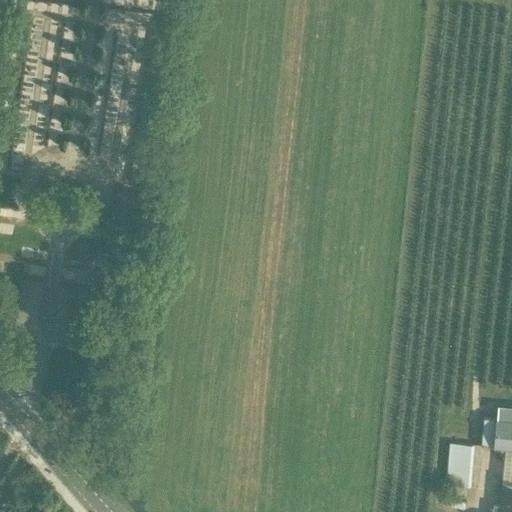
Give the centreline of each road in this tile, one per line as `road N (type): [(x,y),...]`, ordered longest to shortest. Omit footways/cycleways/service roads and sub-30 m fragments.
road 1 (unknown): [(58,231),(75,227),(96,204),(100,190),(86,171),(61,163),(33,173),(26,192),(40,222)]
road 2 (unknown): [(58,231),(36,353),(12,414)]
road 3 (tertiary): [(106,511),(0,401)]
